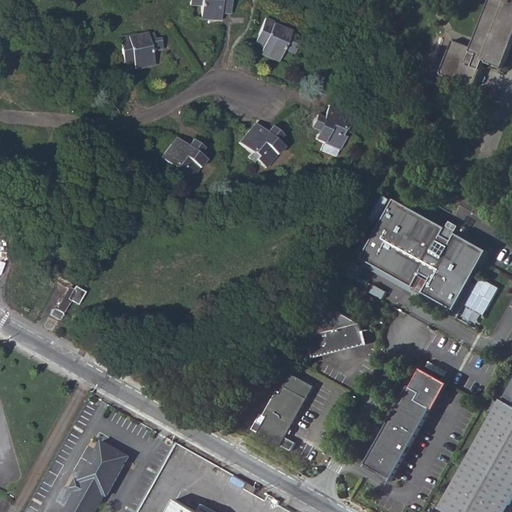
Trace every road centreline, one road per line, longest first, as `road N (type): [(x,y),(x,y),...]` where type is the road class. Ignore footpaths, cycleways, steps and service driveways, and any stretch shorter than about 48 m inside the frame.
road 1 (residential): [(314,503),(0,326)]
road 2 (residential): [(0,115),(89,122),(155,112),(222,89),(261,99)]
road 3 (residential): [(314,503),(416,320)]
road 4 (unknown): [(86,374),(13,511)]
road 5 (residential): [(461,214),(511,81)]
